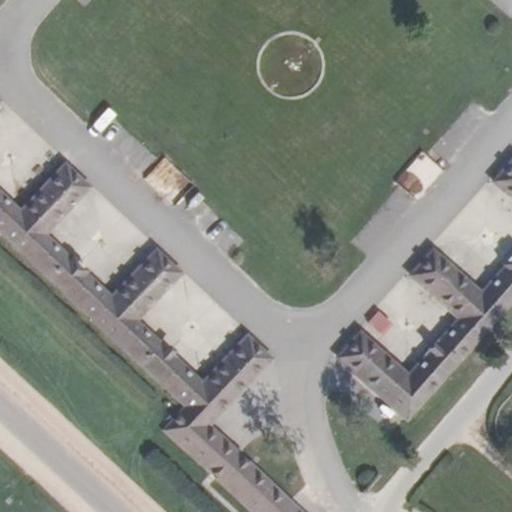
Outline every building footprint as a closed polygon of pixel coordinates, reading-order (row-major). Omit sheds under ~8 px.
[(124,160),(140,138),(131,131),(115,153),(124,160)] [(397,185),(419,197),(438,164),(416,152),(397,185)] [(167,200),(187,179),(164,157),(144,178),(167,200)] [(511,160),(493,183),(511,199),(511,253),(501,265),(508,271),(484,298),(432,252),(410,276),(462,322),(411,379),(359,334),(337,358),(406,419),(511,300),(511,160)] [(0,232),(185,407),(163,430),(210,473),(251,511),(332,511),(223,409),(270,360),(246,337),(198,388),(131,324),(179,274),(155,251),(107,301),(81,277),(87,271),(72,257),(66,263),(40,238),(88,188),(64,165),(16,216),(0,200),(0,232)]
